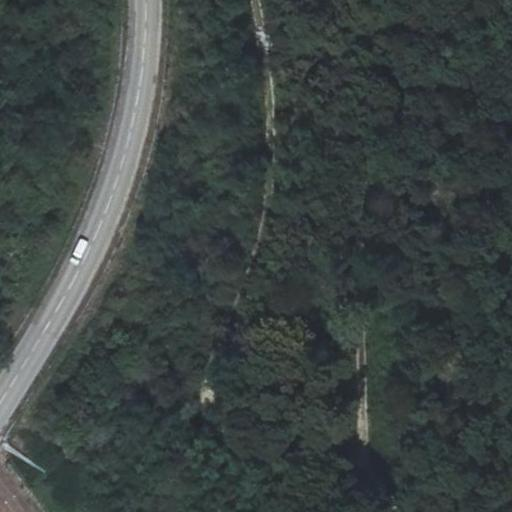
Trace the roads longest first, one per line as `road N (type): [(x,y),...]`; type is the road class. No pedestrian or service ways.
road 1 (track): [(365,460),(232,448),(205,423),(197,394),(266,229),(271,137),(255,0)]
road 2 (track): [(394,0),(363,141),(356,385),(365,460)]
road 3 (tertiary): [(0,404),(105,215),(138,95),(146,0)]
